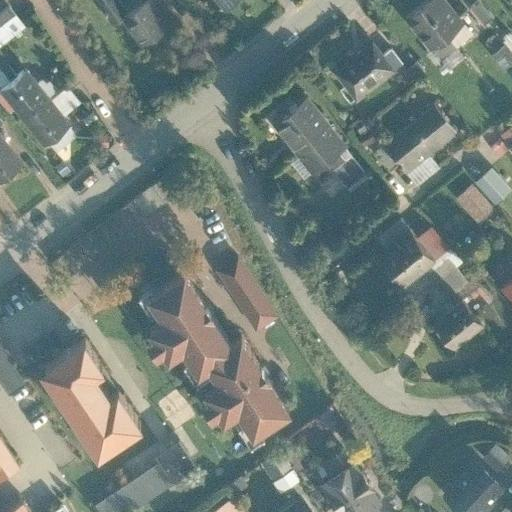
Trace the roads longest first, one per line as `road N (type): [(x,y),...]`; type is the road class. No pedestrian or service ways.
road 1 (residential): [(192,106),(362,372),(427,402),(511,409)]
road 2 (residential): [(0,260),(139,148)]
road 3 (residential): [(139,148),(40,0)]
road 4 (residential): [(192,106),(326,0)]
